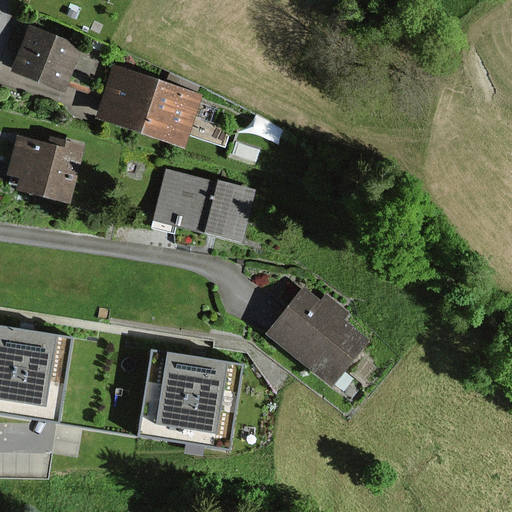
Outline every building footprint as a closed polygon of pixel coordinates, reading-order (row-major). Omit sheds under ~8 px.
[(66,93),(84,47),(30,26),(12,73),(66,93)] [(203,95),(114,65),(96,119),(186,149),(203,95)] [(46,143),(18,136),(8,176),(12,177),(10,184),(18,186),(17,191),(72,205),(86,146),(48,136),(46,143)] [(257,163),(261,150),(237,142),(233,156),(257,163)] [(255,191),(166,169),(151,229),(175,235),(177,227),(243,243),(255,191)] [(321,301),(304,288),(266,335),(332,388),(335,384),(344,392),(354,379),(345,372),(370,340),(346,321),(351,315),(326,295),(321,301)] [(74,338),(0,326),(0,414),(61,424),(74,338)] [(245,365),(151,350),(138,436),(231,451),(245,365)]
